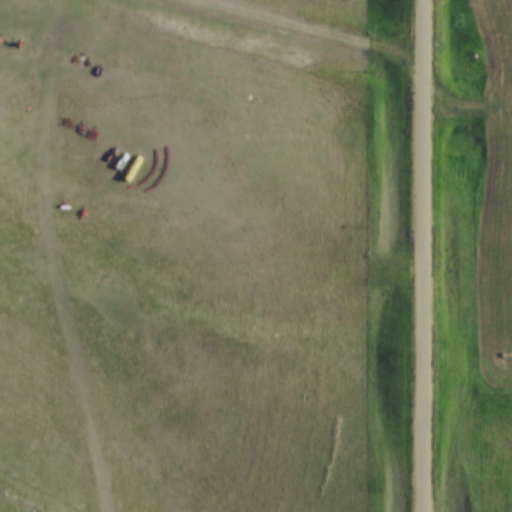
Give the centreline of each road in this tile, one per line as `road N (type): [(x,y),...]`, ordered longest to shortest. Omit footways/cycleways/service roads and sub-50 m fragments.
road 1 (tertiary): [(425,511),(425,0)]
road 2 (track): [(0,157),(376,162)]
